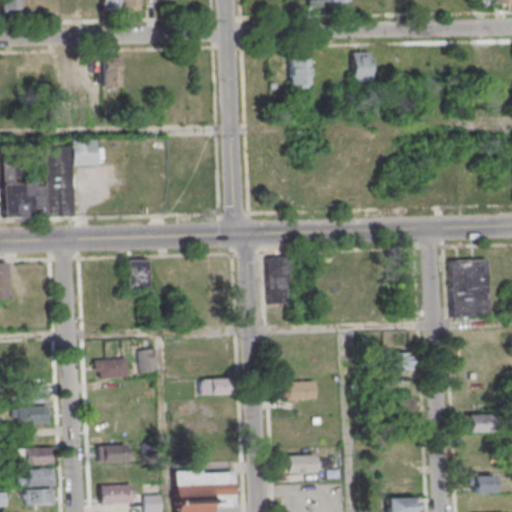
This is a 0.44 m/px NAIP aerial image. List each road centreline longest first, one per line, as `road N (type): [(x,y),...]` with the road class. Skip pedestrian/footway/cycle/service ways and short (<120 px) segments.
road 1 (residential): [(257,511),(235,0)]
road 2 (residential): [(0,37),(511,26)]
road 3 (tertiary): [(494,225),(0,241)]
road 4 (residential): [(438,511),(427,227)]
road 5 (residential): [(73,511),(62,240)]
